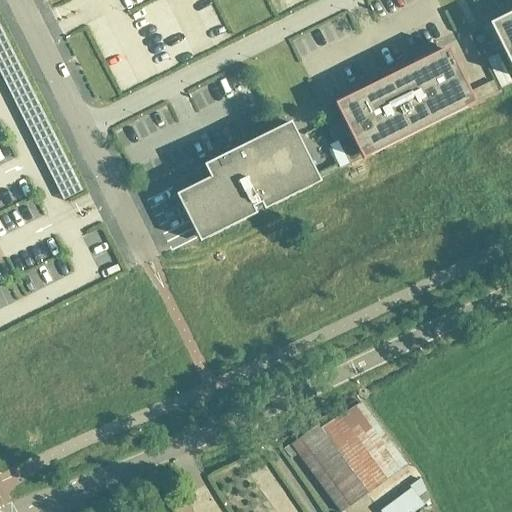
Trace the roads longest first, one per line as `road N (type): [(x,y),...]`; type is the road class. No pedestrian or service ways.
road 1 (tertiary): [(61,501),(511,290)]
road 2 (unclassified): [(83,129),(343,0)]
road 3 (unclassified): [(148,258),(83,129)]
road 4 (unclassified): [(83,129),(19,0)]
